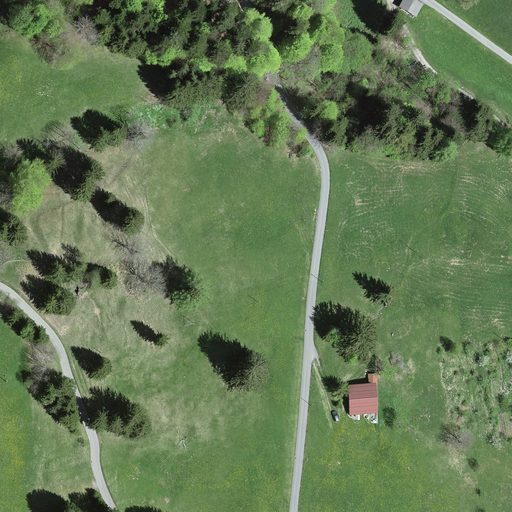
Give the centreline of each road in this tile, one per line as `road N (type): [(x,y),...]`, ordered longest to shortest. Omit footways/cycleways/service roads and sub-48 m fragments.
road 1 (track): [(293,511),(325,172),(242,0)]
road 2 (track): [(0,287),(61,353),(115,511)]
road 3 (track): [(390,0),(422,62),(511,138)]
